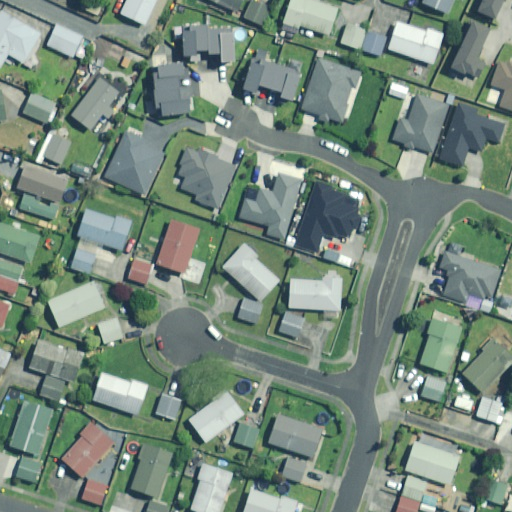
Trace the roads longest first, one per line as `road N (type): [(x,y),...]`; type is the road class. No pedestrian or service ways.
road 1 (residential): [(358,391),(183,332)]
road 2 (residential): [(430,194),(384,342),(372,354)]
road 3 (residential): [(372,354),(373,297),(402,187)]
road 4 (residential): [(261,132),(322,149),(402,187)]
road 5 (residential): [(346,511),(368,444),(358,391)]
